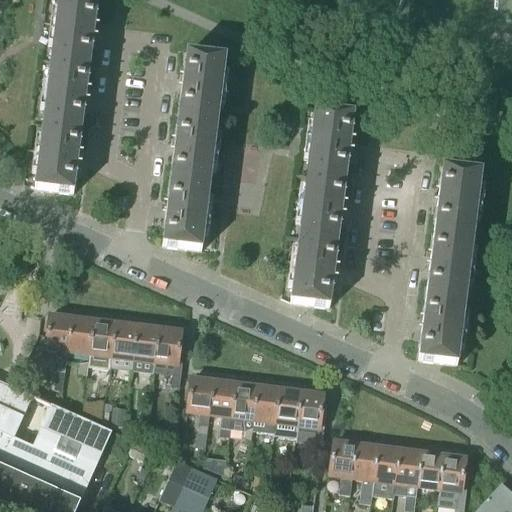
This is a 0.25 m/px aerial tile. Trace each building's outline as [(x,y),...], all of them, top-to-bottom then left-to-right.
[(51,50),(49,65),(88,69),(92,44),(94,31),(93,31),(97,4),(61,0),(57,0),(56,15),(55,15),(55,16),(54,27),(53,28),(54,28),(53,37),(52,37),(52,39),(53,39),(51,49),(51,50)] [(181,96),(177,121),(216,126),(218,112),(219,112),(219,111),(218,111),(220,100),(220,99),(221,90),(222,89),(221,89),(222,78),(223,78),(223,77),(225,61),(185,57),(182,83),(181,83),(180,96),(181,96)] [(43,114),(41,128),(81,133),(83,109),(84,107),(86,95),(85,95),(85,93),(88,69),(49,65),(48,79),(47,79),(47,80),(46,90),(46,91),(46,92),(45,101),(44,101),(44,102),(45,102),(43,113),(43,114)] [(307,164),(305,179),(344,183),(347,161),(347,158),(348,158),(350,146),(349,145),(352,119),(313,114),(311,129),(311,130),(310,141),(309,141),(309,142),(310,142),(309,152),(308,152),(308,153),(307,163),(307,164)] [(172,161),(169,185),(208,190),(210,176),(211,176),(211,174),(210,174),(212,164),(212,163),(213,153),(214,152),(213,152),(215,142),(215,140),(216,126),(177,121),(174,147),(173,147),(172,159),(173,159),(172,161)] [(81,133),(41,128),(40,142),(39,142),(39,143),(40,143),(38,154),(38,155),(37,164),(36,164),(36,166),(37,166),(35,176),(35,177),(35,178),(33,193),(72,198),(76,171),(78,158),(77,158),(81,133)] [(436,210),(433,235),(472,240),(474,226),(474,225),(475,214),(476,214),(476,213),(475,213),(477,204),(477,203),(478,192),(479,192),(479,191),(478,191),(480,176),(441,171),(438,197),(437,197),(435,210),(436,210)] [(299,228),(297,242),(336,247),(340,222),(342,209),(341,209),(344,183),(305,179),(303,193),(303,194),(302,204),(301,206),(302,206),(301,215),(300,215),(300,216),(299,227),(299,228)] [(208,190),(169,185),(166,210),(165,210),(164,223),(165,223),(161,250),(200,255),(202,239),(203,239),(203,238),(202,238),(204,228),(204,226),(205,217),(206,217),(206,216),(205,216),(207,205),(207,204),(208,190)] [(428,275),(425,299),(464,304),(466,290),(467,289),(466,288),(467,278),(468,278),(468,277),(469,267),(469,266),(470,256),(471,256),(471,254),(470,254),(472,240),(433,235),(430,259),(430,261),(429,261),(428,273),(428,274),(428,275)] [(336,247),(297,242),(295,256),(295,258),(294,268),(293,269),(294,269),(293,279),(292,279),(292,280),(293,280),(291,291),(291,290),(291,292),(289,307),(328,312),(332,285),(334,273),(333,272),(336,247)] [(464,304),(425,299),(422,322),(422,324),(421,324),(420,337),(417,364),(456,369),(458,353),(459,352),(458,352),(459,342),(460,342),(460,341),(460,340),(461,331),(461,330),(462,319),(463,319),(463,318),(462,318),(464,304)] [(48,319),(46,340),(44,353),(56,355),(55,364),(56,364),(65,363),(66,356),(70,322),(48,319)] [(66,356),(88,358),(92,325),(70,322),(66,356)] [(88,358),(110,361),(114,328),(92,325),(88,358)] [(130,374),(130,371),(131,364),(136,330),(114,328),(110,361),(109,369),(109,371),(130,374)] [(136,330),(131,364),(130,371),(131,371),(131,375),(152,377),(153,366),(157,333),(136,330)] [(160,333),(157,333),(153,366),(152,377),(171,379),(169,388),(169,392),(177,393),(180,377),(183,359),(185,342),(180,342),(181,336),(160,333)] [(65,363),(56,364),(55,374),(64,375),(65,363)] [(77,377),(86,378),(88,366),(79,367),(77,377)] [(64,375),(55,374),(53,393),(62,394),(64,375)] [(186,416),(207,419),(211,385),(190,382),(186,416)] [(0,419),(13,391),(12,391),(13,391),(11,390),(0,385),(0,419)] [(228,441),(229,434),(230,429),(228,429),(233,388),(211,385),(207,419),(221,421),(219,432),(220,432),(219,440),(228,441)] [(250,444),(251,435),(252,432),(250,431),(256,391),(233,388),(228,429),(230,429),(229,434),(242,435),(241,443),(250,444)] [(0,419),(0,470),(13,442),(33,400),(32,400),(31,399),(13,391),(0,419)] [(252,432),(251,435),(273,438),(274,428),(273,428),(277,393),(256,391),(250,431),(252,432)] [(273,428),(274,428),(294,430),(298,396),(277,393),(273,428)] [(298,396),(294,430),(293,438),(295,437),(294,445),(321,449),(326,410),(325,410),(325,411),(321,410),(323,399),(298,396)] [(5,511),(7,511),(28,511),(72,418),(72,417),(71,417),(52,409),(33,451),(6,508),(5,511)] [(111,417),(110,428),(110,429),(111,429),(122,430),(124,418),(111,417)] [(28,511),(52,511),(92,427),(91,427),(92,426),(90,426),(72,418),(28,511)] [(196,445),(205,446),(207,426),(198,427),(196,445)] [(92,427),(52,511),(76,511),(111,436),(92,427)] [(125,439),(135,441),(138,441),(139,429),(126,427),(125,439)] [(0,508),(5,511),(6,508),(33,451),(13,442),(0,470),(0,508)] [(132,446),(126,443),(122,450),(129,454),(132,446)] [(133,446),(127,458),(141,465),(147,453),(133,446)] [(348,499),(351,483),(354,449),(332,446),(328,480),(339,481),(337,498),(348,499)] [(369,508),(370,500),(376,452),(354,449),(351,483),(361,484),(358,507),(369,508)] [(391,502),(391,498),(396,454),(376,452),(370,500),(391,502)] [(412,511),(415,491),(419,457),(396,454),(391,498),(404,500),(402,511),(412,511)] [(415,491),(438,494),(441,460),(419,457),(415,491)] [(438,494),(437,500),(436,510),(451,511),(462,511),(467,475),(463,475),(464,463),(441,460),(438,494)] [(223,479),(225,464),(213,463),(212,475),(223,479)] [(158,503),(171,509),(173,510),(191,471),(176,465),(158,503)] [(173,510),(178,511),(180,511),(202,511),(216,482),(191,471),(173,510)] [(231,484),(242,489),(243,487),(245,482),(235,477),(232,482),(231,484)] [(252,493),(257,494),(264,495),(266,482),(254,480),(252,493)] [(510,511),(511,510),(511,506),(497,493),(479,511),(510,511)]
